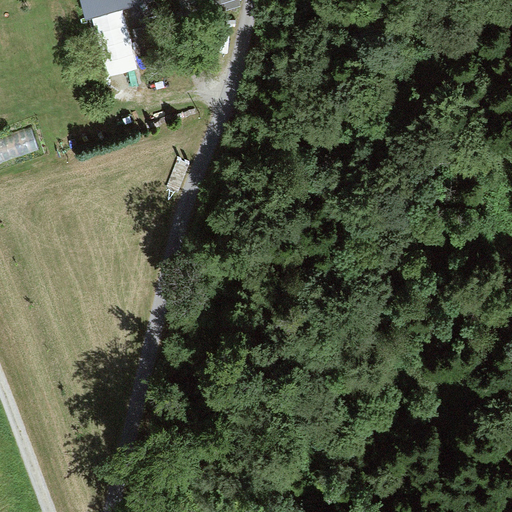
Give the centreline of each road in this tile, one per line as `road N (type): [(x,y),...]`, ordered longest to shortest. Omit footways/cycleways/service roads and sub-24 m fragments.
road 1 (residential): [(104,511),(249,0)]
road 2 (track): [(0,392),(53,511)]
